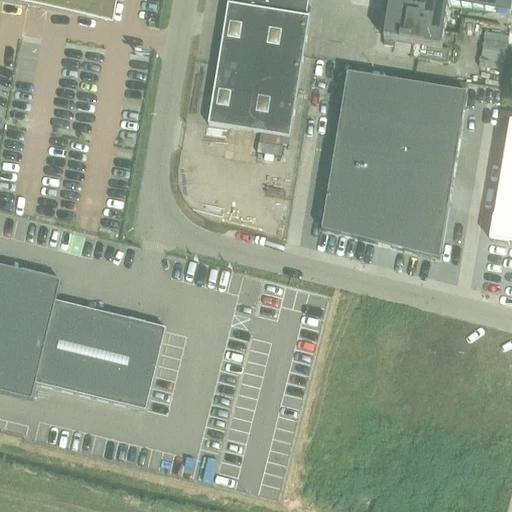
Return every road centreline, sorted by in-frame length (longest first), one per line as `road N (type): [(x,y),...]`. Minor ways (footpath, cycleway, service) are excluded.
road 1 (unclassified): [(511,322),(148,229),(187,0)]
road 2 (unknown): [(96,208),(129,27)]
road 3 (unknown): [(65,15),(29,193)]
